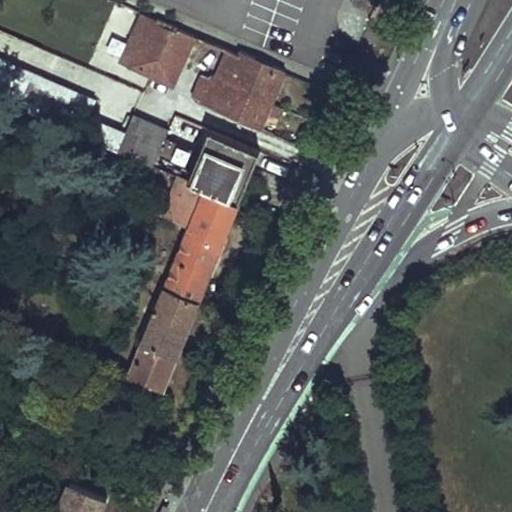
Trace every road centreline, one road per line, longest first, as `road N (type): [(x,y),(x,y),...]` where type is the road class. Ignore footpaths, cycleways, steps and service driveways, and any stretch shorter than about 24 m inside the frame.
road 1 (primary): [(359,173),(278,337),(240,441)]
road 2 (primary): [(329,322),(457,119)]
road 3 (motorway): [(329,322),(453,229),(511,213)]
road 4 (primary): [(455,0),(421,46),(359,173)]
road 5 (primary): [(240,441),(329,322)]
road 6 (motorway): [(456,0),(444,71),(457,119)]
